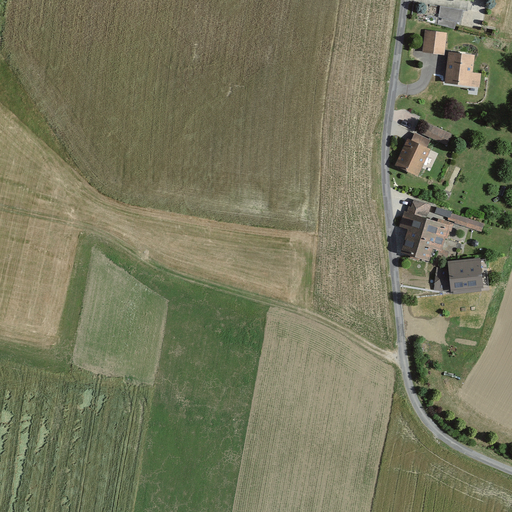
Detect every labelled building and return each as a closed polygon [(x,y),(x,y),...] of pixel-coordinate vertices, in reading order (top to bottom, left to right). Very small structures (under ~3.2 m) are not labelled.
[(458,27),(460,7),(440,5),(438,24),(458,27)] [(444,34),(422,32),(420,52),(442,54),(444,34)] [(470,55),(443,53),(440,88),(479,91),(481,71),(469,70),(470,55)] [(452,132),(434,125),(430,136),(447,143),(452,132)] [(433,144),(412,134),(395,171),(415,181),(433,144)] [(436,204),(406,196),(398,227),(410,231),(404,254),(429,261),(434,242),(446,245),(452,225),(432,219),(436,204)] [(480,259),(448,262),(451,291),(483,288),(480,259)]
